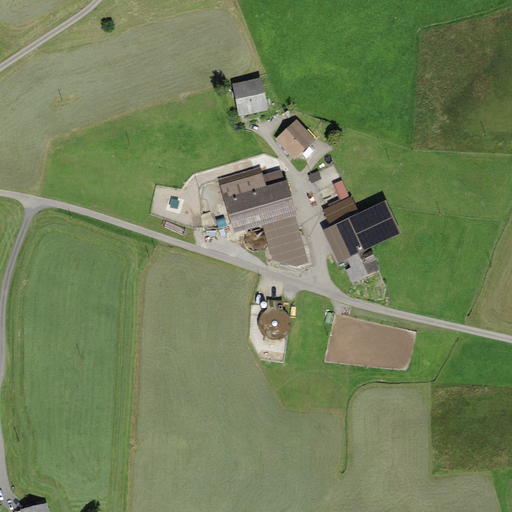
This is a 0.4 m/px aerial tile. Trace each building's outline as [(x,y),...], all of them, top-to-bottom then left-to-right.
[(264,81),(233,87),(239,118),(269,113),(264,81)] [(298,121),(277,142),(296,162),(317,141),(298,121)] [(284,171),(221,189),(237,235),(265,229),(275,262),(299,271),(312,267),(284,171)] [(310,174),(312,182),(323,180),(321,171),(310,174)] [(333,231),(327,235),(342,268),(348,261),(353,270),(345,274),(354,289),(385,274),(377,259),(368,264),(363,256),(403,237),(388,204),(362,217),(354,198),(323,212),(333,231)] [(289,338),(289,300),(270,301),(270,311),(262,311),(262,338),(289,338)]
